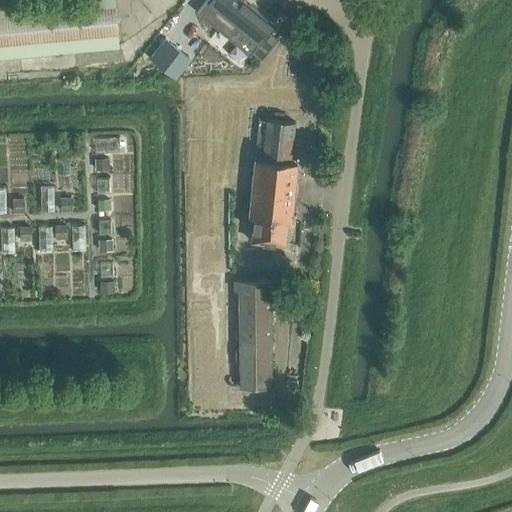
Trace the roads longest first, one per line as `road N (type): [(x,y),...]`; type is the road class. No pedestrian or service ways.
road 1 (unclassified): [(0,484),(244,475),(311,501)]
road 2 (tertiary): [(311,501),(340,473),(459,432),(492,390),(511,305)]
road 3 (unclassified): [(362,21),(339,203)]
road 4 (track): [(88,133),(92,296)]
